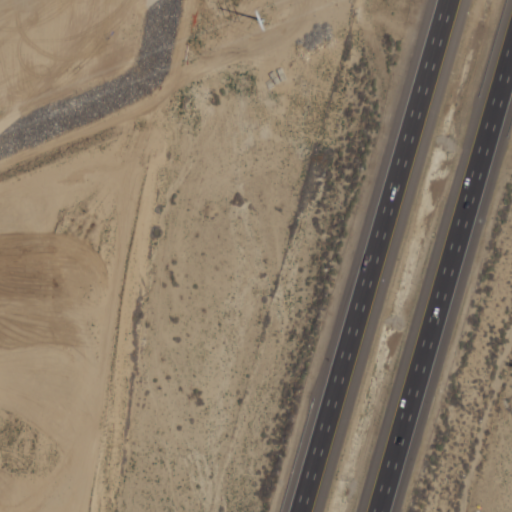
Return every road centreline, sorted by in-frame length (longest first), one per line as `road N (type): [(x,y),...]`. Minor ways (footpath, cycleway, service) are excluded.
road 1 (motorway): [(439,0),(291,511)]
road 2 (motorway): [(386,511),(511,77)]
